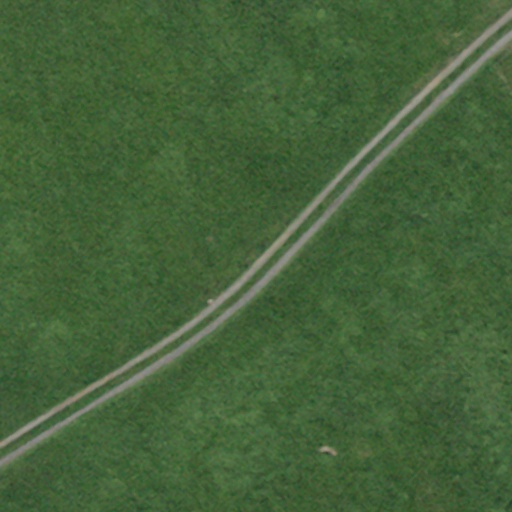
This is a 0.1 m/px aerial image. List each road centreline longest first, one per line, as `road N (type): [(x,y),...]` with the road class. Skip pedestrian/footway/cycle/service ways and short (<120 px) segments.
road 1 (track): [(511,21),(238,293),(158,354)]
road 2 (track): [(0,452),(158,354)]
